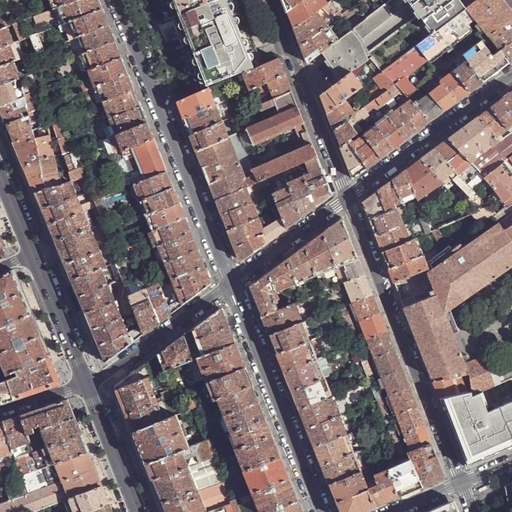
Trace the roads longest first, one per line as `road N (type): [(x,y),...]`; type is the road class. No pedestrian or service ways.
road 1 (residential): [(347,197),(460,484)]
road 2 (residential): [(230,285),(117,0)]
road 3 (residential): [(322,511),(230,285)]
road 4 (residential): [(268,0),(347,197)]
road 5 (residential): [(511,75),(347,197)]
road 6 (residential): [(230,285),(105,376),(85,382)]
road 7 (residential): [(347,197),(230,285)]
road 8 (secondary): [(85,382),(31,252)]
road 9 (secondary): [(137,511),(85,382)]
